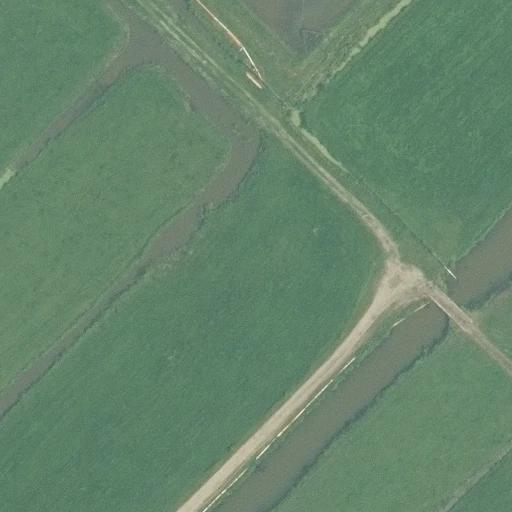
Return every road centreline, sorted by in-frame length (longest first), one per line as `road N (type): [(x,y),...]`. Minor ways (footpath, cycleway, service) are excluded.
road 1 (track): [(511,370),(408,267),(349,346),(183,511)]
road 2 (track): [(408,267),(346,195),(144,0)]
